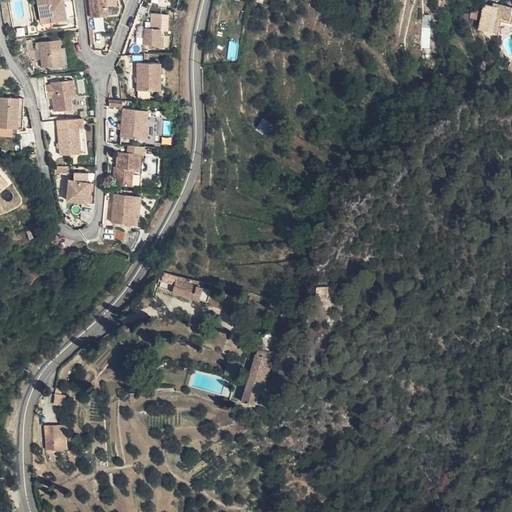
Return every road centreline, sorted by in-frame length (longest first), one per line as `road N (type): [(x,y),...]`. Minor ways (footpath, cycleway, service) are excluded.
road 1 (secondary): [(204,0),(187,179),(124,289),(33,386),(22,438),(32,511)]
road 2 (residential): [(0,28),(31,103),(60,229),(69,236),(91,235),(98,225),(99,83)]
